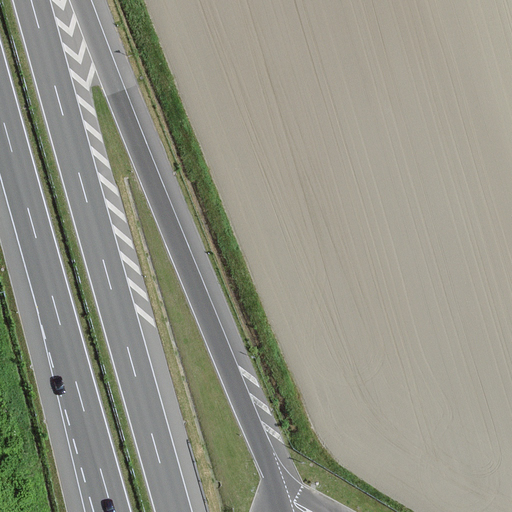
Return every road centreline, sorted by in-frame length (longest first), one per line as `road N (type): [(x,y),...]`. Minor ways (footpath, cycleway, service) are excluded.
road 1 (motorway): [(279,511),(274,480),(79,0)]
road 2 (motorway): [(173,511),(33,0)]
road 3 (motorway): [(0,102),(113,511)]
